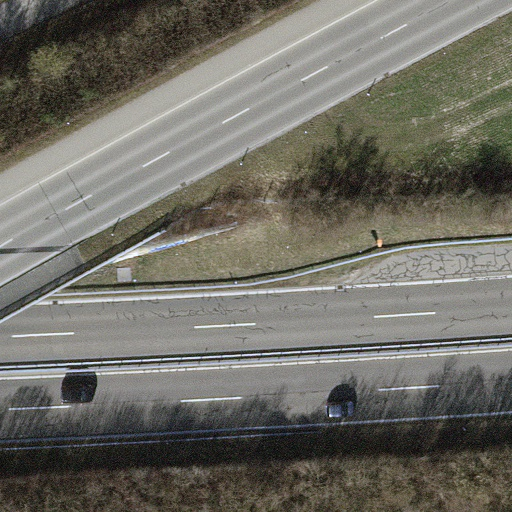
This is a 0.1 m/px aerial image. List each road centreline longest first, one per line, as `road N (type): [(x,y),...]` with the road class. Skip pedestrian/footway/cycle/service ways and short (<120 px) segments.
road 1 (tertiary): [(0,247),(456,0)]
road 2 (trunk): [(511,308),(0,337)]
road 3 (trunk): [(0,410),(511,382)]
